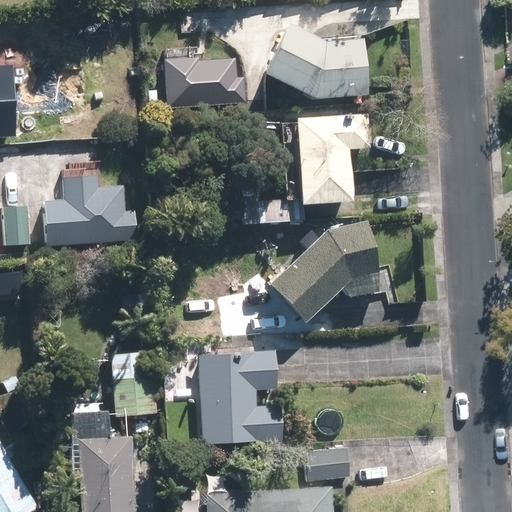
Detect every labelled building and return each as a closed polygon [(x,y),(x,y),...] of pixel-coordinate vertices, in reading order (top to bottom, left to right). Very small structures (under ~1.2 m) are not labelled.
[(361,40),(325,42),(288,24),(266,68),(316,92),(364,90),(361,40)] [(163,53),(163,107),(244,107),(244,53),(163,53)] [(59,55),(0,59),(0,122),(63,118),(59,55)] [(364,115),(299,119),(304,197),(346,194),(343,144),(366,142),(364,115)] [(65,200),(46,201),(48,241),(135,236),(132,186),(94,188),(94,176),(64,178),(65,200)] [(25,206),(4,208),(6,243),(28,241),(25,206)] [(376,268),(366,222),(326,231),(276,279),(308,312),(347,274),(376,268)] [(153,354),(114,357),(118,414),(157,411),(153,354)] [(271,354),(199,357),(204,437),(275,434),(273,404),(252,405),(251,386),(272,384),(271,354)] [(37,418),(17,394),(0,408),(0,419),(15,437),(37,418)] [(153,454),(150,414),(130,416),(133,456),(153,454)] [(131,511),(128,439),(80,441),(83,511),(131,511)] [(0,449),(0,511),(13,511),(30,503),(0,449)] [(343,452),(304,455),(305,479),(345,476),(343,452)] [(328,511),(327,488),(208,494),(209,511),(328,511)]
